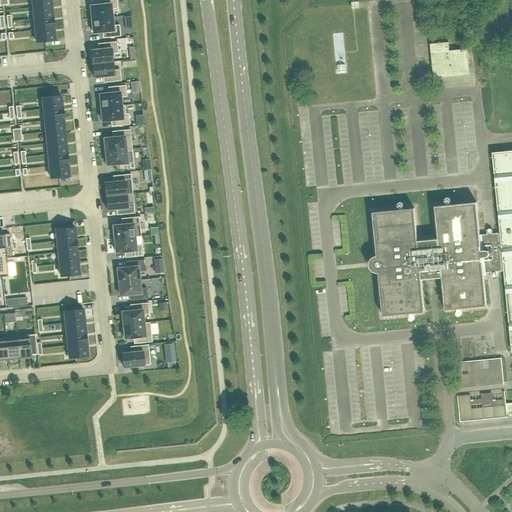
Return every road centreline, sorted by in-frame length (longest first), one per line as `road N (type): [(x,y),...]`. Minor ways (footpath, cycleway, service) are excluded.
road 1 (secondary): [(206,0),(254,374)]
road 2 (secondary): [(275,367),(232,0)]
road 3 (tertiary): [(238,467),(0,494)]
road 4 (residential): [(99,283),(109,367),(0,379)]
road 5 (residential): [(77,65),(91,203)]
